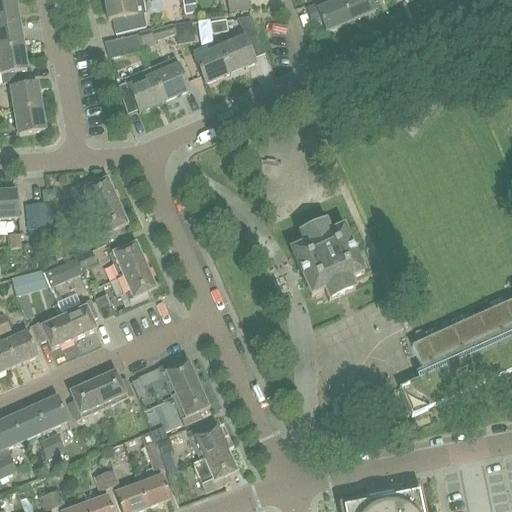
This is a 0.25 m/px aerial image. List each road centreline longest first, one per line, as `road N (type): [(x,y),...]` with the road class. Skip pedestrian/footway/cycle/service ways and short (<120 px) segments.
road 1 (residential): [(0,410),(212,315)]
road 2 (residential): [(291,489),(511,443)]
road 3 (residential): [(309,81),(511,1)]
road 4 (residential): [(291,489),(212,315)]
road 5 (residential): [(145,154),(309,81)]
road 6 (residential): [(212,315),(145,154)]
road 7 (residential): [(76,160),(51,0)]
